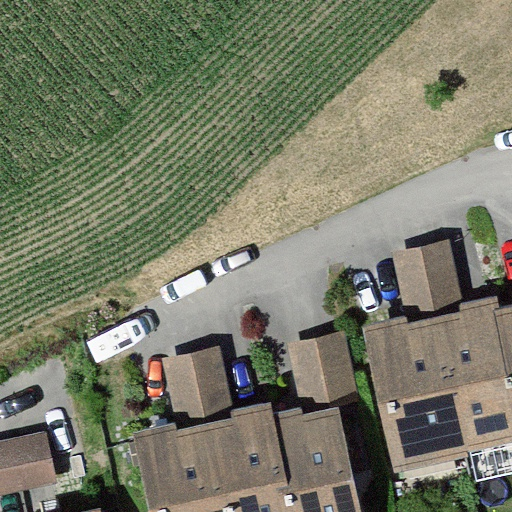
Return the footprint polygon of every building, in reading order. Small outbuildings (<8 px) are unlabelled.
[(408,316),(462,307),(450,240),(397,249),(408,316)] [(408,316),(380,321),(404,465),(511,443),(511,298),(462,307),(408,316)] [(304,393),(361,386),(353,325),(297,331),(304,393)] [(172,354),(182,419),(224,413),(214,348),(172,354)] [(182,419),(146,425),(159,511),(291,511),(275,416),(275,404),(224,413),(182,419)] [(275,416),(291,511),(368,511),(350,404),(275,416)] [(49,430),(0,437),(0,485),(57,477),(49,430)]
